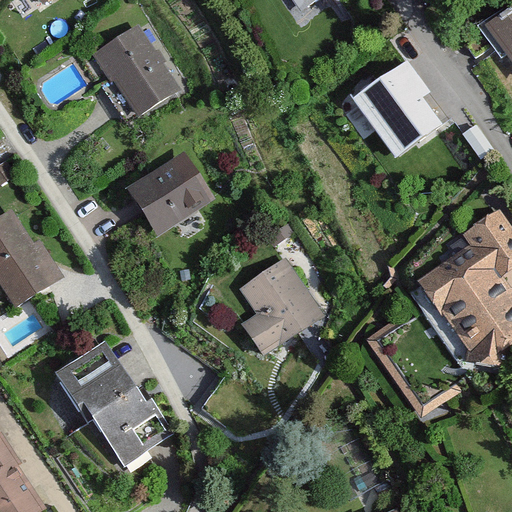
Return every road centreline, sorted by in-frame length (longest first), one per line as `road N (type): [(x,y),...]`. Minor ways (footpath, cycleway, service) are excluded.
road 1 (residential): [(194,511),(202,498),(193,432),(138,316),(0,100)]
road 2 (residential): [(511,172),(413,21),(408,0)]
